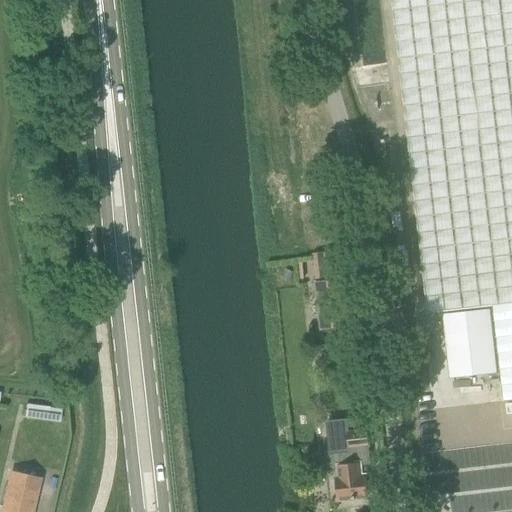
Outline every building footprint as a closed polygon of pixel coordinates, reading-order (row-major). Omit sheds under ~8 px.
[(511,0),(391,0),(427,313),(492,306),(498,354),(503,402),(511,400),(511,0)] [(316,281),(315,281),(319,330),(347,327),(342,278),(339,279),(316,281)] [(60,423),(62,410),(25,405),(24,418),(60,423)] [(332,468),(338,468),(339,478),(335,478),(337,500),(368,497),(365,473),(363,474),(362,465),(370,464),(369,447),(370,447),(368,429),(348,431),(350,452),(335,453),(330,455),(327,460),(328,465),(332,468)] [(30,511),(38,479),(10,473),(1,511),(30,511)]
